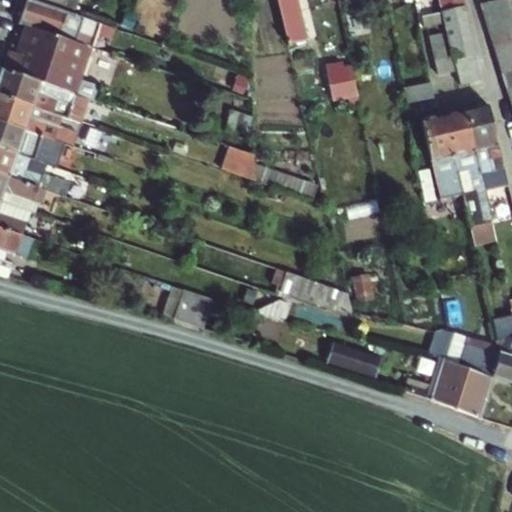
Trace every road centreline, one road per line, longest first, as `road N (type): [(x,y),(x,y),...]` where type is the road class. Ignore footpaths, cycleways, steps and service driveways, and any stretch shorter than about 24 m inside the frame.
road 1 (track): [(511,439),(0,288)]
road 2 (residential): [(474,0),(511,151)]
